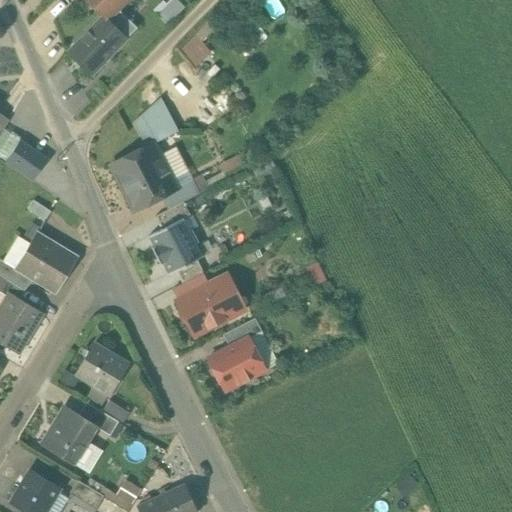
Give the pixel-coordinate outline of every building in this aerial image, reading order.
[(87,0),(102,15),(107,20),(118,9),(126,0),(87,0)] [(177,0),(171,0),(157,15),(167,24),(184,7),(177,0)] [(137,27),(118,9),(107,20),(126,38),(137,27)] [(102,15),(67,52),(91,75),(126,38),(107,20),(102,15)] [(194,31),(178,44),(195,64),(211,51),(194,31)] [(160,97),(133,122),(146,147),(153,143),(153,144),(178,131),(160,97)] [(146,147),(110,165),(134,210),(160,196),(176,188),(176,187),(153,144),(153,143),(146,147)] [(192,179),(176,187),(176,188),(160,196),(167,209),(199,193),(192,179)] [(34,197),(49,207),(55,197),(41,188),(34,197)] [(51,211),(33,199),(27,208),(45,220),(51,211)] [(150,236),(160,254),(195,236),(185,217),(150,236)] [(76,256),(37,232),(15,268),(55,292),(76,256)] [(160,254),(170,273),(205,255),(195,236),(160,254)] [(25,289),(0,273),(0,291),(8,296),(8,295),(17,301),(25,289)] [(220,281),(179,300),(195,333),(237,312),(220,281)] [(17,301),(8,295),(8,296),(0,308),(0,341),(18,352),(19,351),(17,350),(25,336),(27,337),(42,313),(26,304),(25,306),(17,301)] [(249,338),(209,359),(226,391),(264,369),(249,338)] [(128,364),(94,343),(75,373),(110,394),(128,364)] [(129,412),(109,399),(103,409),(123,422),(129,412)] [(118,421),(86,402),(79,415),(95,425),(95,426),(110,435),(118,421)] [(79,415),(64,406),(41,444),(73,463),(95,426),(95,425),(79,415)] [(60,487),(31,470),(11,502),(26,511),(44,511),(58,491),(60,487)] [(123,476),(110,497),(127,507),(139,486),(123,476)] [(104,496),(78,480),(70,493),(96,509),(104,496)] [(196,511),(183,484),(153,498),(159,511),(196,511)] [(60,511),(69,498),(58,491),(44,511),(60,511)] [(159,511),(153,498),(138,505),(141,511),(159,511)]
